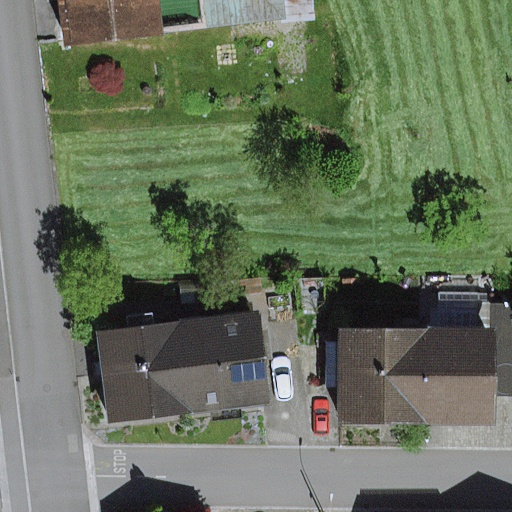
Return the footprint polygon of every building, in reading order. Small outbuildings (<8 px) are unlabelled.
[(51,0),(56,46),(154,35),(149,0),(51,0)] [(277,0),(149,0),(154,35),(280,20),(277,0)] [(511,306),(489,306),(489,337),(488,396),(511,396),(511,306)] [(249,318),(99,334),(108,424),(258,408),(249,318)] [(489,337),(336,334),(334,418),(488,422),(488,396),(489,337)]
